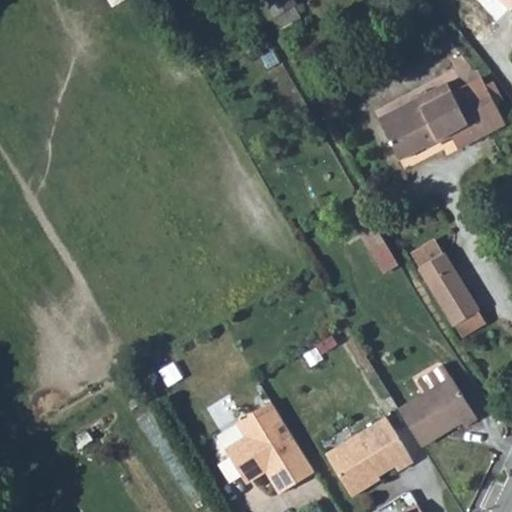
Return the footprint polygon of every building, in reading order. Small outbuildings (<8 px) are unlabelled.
[(292,0),(267,0),(275,15),(295,5),(292,0)] [(432,98),(382,124),(401,160),(439,140),(441,142),(470,127),(476,139),(506,123),(482,78),(461,89),(463,94),(456,98),(447,82),(428,92),(432,98)] [(362,203),(348,212),(354,223),(369,214),(362,203)] [(369,214),(354,223),(385,273),(399,265),(369,214)] [(413,253),(456,324),(479,310),(436,239),(413,253)] [(479,310),(456,324),(463,336),(487,322),(479,310)] [(419,380),(427,393),(452,377),(444,364),(419,380)] [(427,393),(400,409),(422,445),(461,421),(465,427),(478,418),(452,377),(427,393)] [(272,402),(237,423),(238,424),(218,436),(243,477),(253,480),(267,471),(281,493),(315,472),(272,402)] [(387,417),(327,453),(353,495),(381,479),(379,475),(396,465),(400,470),(414,461),(387,417)]
